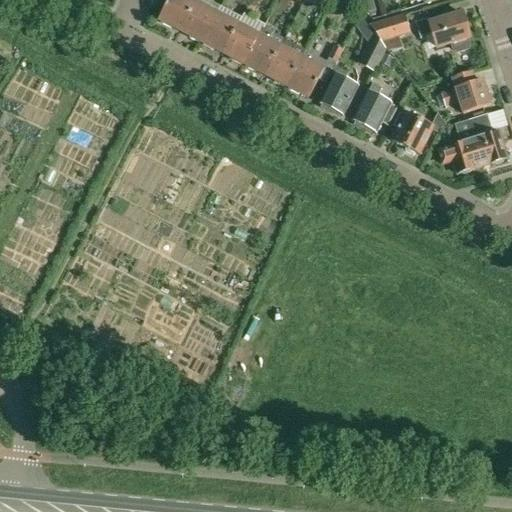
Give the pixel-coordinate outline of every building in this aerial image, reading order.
[(169,0),(159,21),(181,32),(197,0),(196,3),(189,0),(169,0)] [(197,0),(181,32),(202,43),(220,8),(205,0),(197,0)] [(363,0),(362,1),(366,15),(376,12),(372,0),(363,0)] [(202,43),(223,54),(238,25),(242,19),(220,8),(202,43)] [(436,50),(452,45),(454,50),(457,54),(468,50),(469,45),(468,40),(470,39),(463,15),(430,25),(429,20),(416,24),(420,39),(432,35),(436,50)] [(369,26),(373,32),(382,43),(411,35),(405,16),(369,26)] [(223,54),(245,66),(260,36),(238,25),(223,54)] [(386,51),(382,43),(373,32),(358,65),(375,74),(380,63),(379,63),(384,55),(386,51)] [(245,66),(266,76),(285,41),(273,34),(269,41),(260,36),(245,66)] [(266,76),(288,88),(306,52),(285,41),(266,76)] [(329,59),(338,63),(343,52),(334,48),(329,59)] [(326,85),(332,75),(336,67),(306,52),(288,88),(309,99),(319,81),(326,85)] [(397,61),(384,55),(379,63),(380,63),(393,70),(397,61)] [(348,74),(336,67),(332,75),(335,77),(321,105),(330,110),(331,113),(339,117),(340,115),(343,116),(357,87),(345,81),(348,74)] [(446,94),(441,95),(443,100),(445,108),(459,104),(463,116),(492,107),(491,105),(493,104),(490,95),(488,95),(484,81),(476,84),(473,73),(452,80),(456,90),(446,94)] [(373,84),(353,122),(364,128),(365,131),(372,135),(373,133),(376,134),(380,127),(387,131),(399,108),(391,104),(378,97),(382,89),(373,84)] [(407,150),(406,153),(414,157),(416,155),(420,157),(432,132),(435,127),(432,126),(407,113),(391,142),(407,150)] [(437,115),(432,126),(435,127),(432,132),(437,134),(440,129),(447,126),(437,115)] [(487,116),(469,121),(482,167),(493,164),(496,165),(501,164),(504,161),(507,160),(499,132),(493,134),(487,116)] [(469,121),(454,126),(460,144),(449,147),(457,175),(461,174),(464,175),(469,174),(472,171),(482,167),(469,121)]
